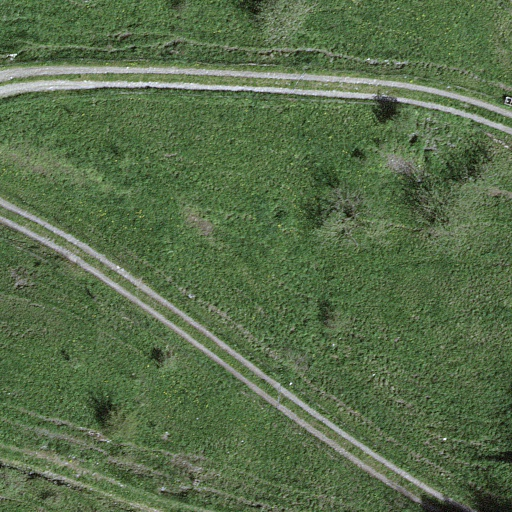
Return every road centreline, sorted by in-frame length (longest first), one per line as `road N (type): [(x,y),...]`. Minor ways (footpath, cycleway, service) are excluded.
road 1 (track): [(435,511),(328,446),(108,278),(0,222)]
road 2 (track): [(0,88),(216,79),(420,101),(511,127)]
